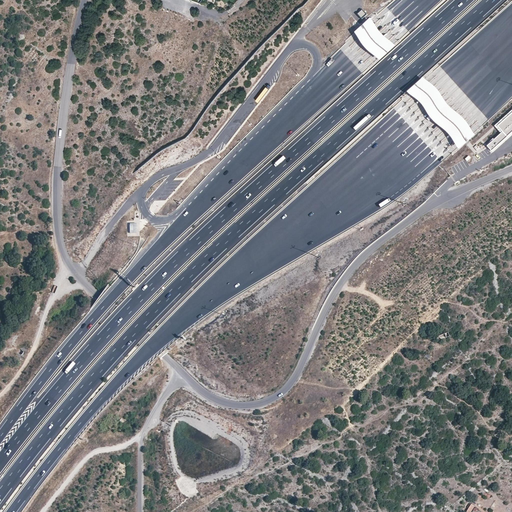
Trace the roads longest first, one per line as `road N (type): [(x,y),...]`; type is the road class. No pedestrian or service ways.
road 1 (motorway): [(0,493),(148,316),(491,0)]
road 2 (motorway): [(11,511),(90,411),(203,295),(398,147),(511,41)]
road 3 (motorway): [(464,0),(164,273),(0,462)]
road 4 (motorway): [(419,0),(199,202),(60,356),(0,437)]
road 5 (residential): [(511,167),(404,220),(354,264),(298,374),(272,401),(225,402),(181,372)]
road 6 (residential): [(181,372),(71,270),(61,244),(58,164),(85,0)]
road 7 (residential): [(181,372),(139,443),(140,511)]
road 8 (track): [(0,401),(27,366),(71,270)]
road 9 (track): [(45,511),(93,453),(142,437)]
